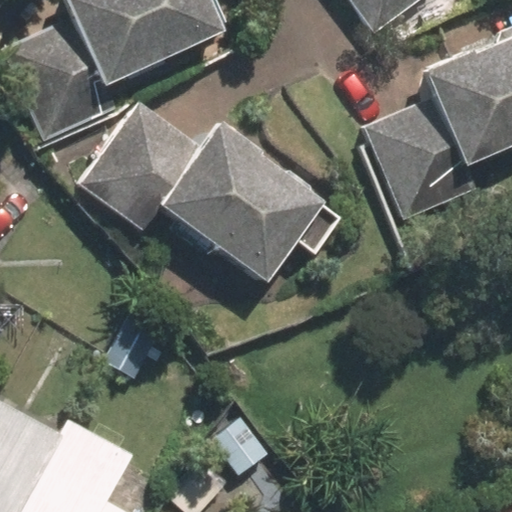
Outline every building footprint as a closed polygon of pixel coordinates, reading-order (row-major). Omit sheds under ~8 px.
[(75,0),(79,9),(3,39),(40,134),(132,98),(120,66),(231,23),(221,0),(75,0)] [(358,0),(381,31),(423,0),(358,0)] [(511,33),(436,65),(447,92),(372,123),(410,215),(501,177),(491,152),(511,143),(511,33)] [(353,208),(229,114),(203,149),(140,101),(84,174),(149,223),(166,201),(268,279),(298,240),(317,255),(353,208)] [(78,412),(71,424),(0,386),(0,511),(145,511),(156,492),(122,474),(138,443),(78,412)] [(511,511),(511,503),(491,511),(511,511)]
